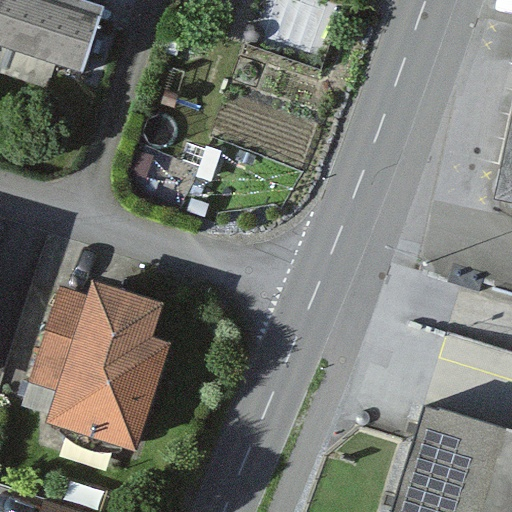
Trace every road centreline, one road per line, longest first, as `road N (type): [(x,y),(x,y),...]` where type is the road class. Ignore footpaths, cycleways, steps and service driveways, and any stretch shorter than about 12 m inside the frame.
road 1 (residential): [(310,299),(0,200)]
road 2 (tertiary): [(425,0),(310,299)]
road 3 (tertiary): [(310,299),(224,511)]
